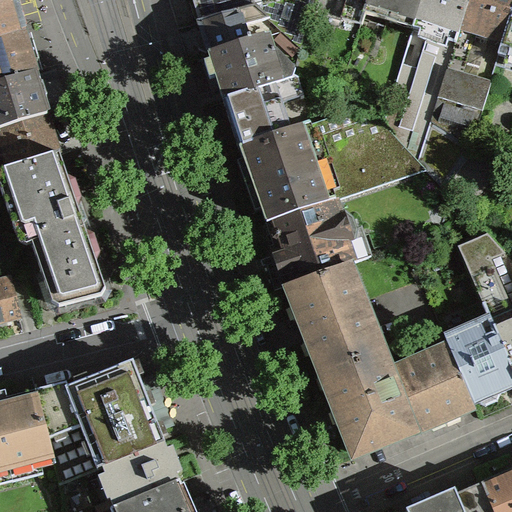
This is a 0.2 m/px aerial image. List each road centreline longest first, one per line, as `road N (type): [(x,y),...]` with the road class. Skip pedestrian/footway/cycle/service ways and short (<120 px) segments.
road 1 (primary): [(66,0),(186,319)]
road 2 (primary): [(233,308),(137,0)]
road 3 (primary): [(313,511),(233,308)]
road 4 (primary): [(186,319),(262,511)]
road 5 (residential): [(323,511),(511,431)]
road 6 (residential): [(0,365),(186,319)]
